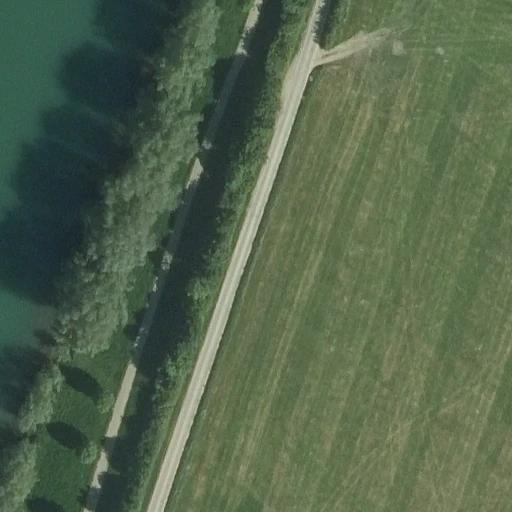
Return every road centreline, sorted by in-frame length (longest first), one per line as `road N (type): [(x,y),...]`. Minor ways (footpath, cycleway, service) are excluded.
road 1 (track): [(89,511),(260,0)]
road 2 (unclassified): [(148,511),(318,0)]
